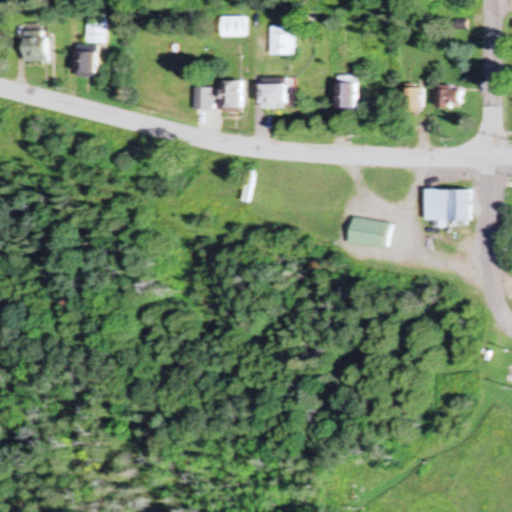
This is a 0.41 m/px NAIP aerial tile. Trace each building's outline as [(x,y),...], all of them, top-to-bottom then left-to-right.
[(87,46),(107,46),(107,16),(87,16),(87,46)] [(246,18),(221,18),(221,38),(246,38),(246,18)] [(271,27),(271,57),(294,57),(294,27),(271,27)] [(46,64),(46,33),(23,33),(24,64),(46,64)] [(75,79),(95,79),(95,51),(75,51),(75,79)] [(336,112),(355,112),(355,77),(336,77),(336,112)] [(286,78),(259,78),(259,109),(286,109),(286,78)] [(240,110),(240,81),(221,81),(221,89),(194,89),(194,110),(221,110),(240,110)] [(406,115),(422,115),(422,88),(406,88),(406,115)] [(438,108),(462,108),(462,90),(438,90),(438,108)] [(470,223),(470,191),(426,191),(426,222),(438,222),(438,223),(470,223)] [(389,248),(393,223),(355,218),(352,243),(389,248)]
